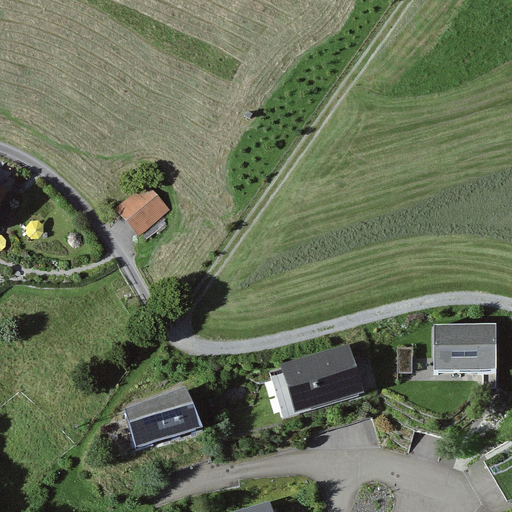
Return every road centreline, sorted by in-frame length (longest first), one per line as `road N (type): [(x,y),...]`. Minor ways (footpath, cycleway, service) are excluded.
road 1 (track): [(409,0),(171,335)]
road 2 (track): [(171,335),(207,347),(239,345),(451,294),(511,300)]
road 3 (track): [(0,147),(52,176),(85,209),(171,335)]
